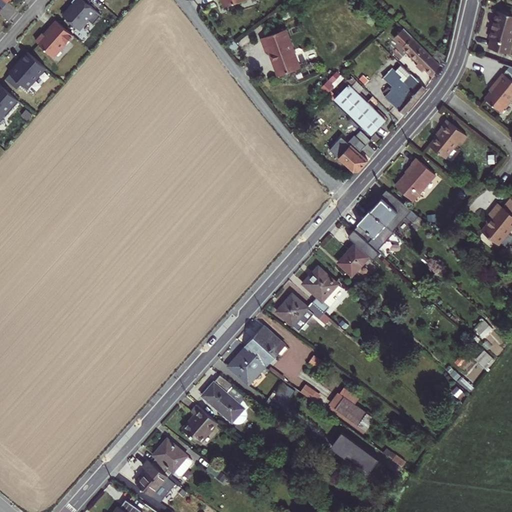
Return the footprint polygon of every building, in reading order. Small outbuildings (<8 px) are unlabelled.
[(101,15),(84,0),(73,0),(72,2),(74,4),(64,16),(79,29),(88,19),(94,24),(101,15)] [(489,48),(509,54),(511,42),(511,15),(497,11),(494,22),(493,21),(492,27),(492,28),(489,39),(491,39),(489,48)] [(73,36),(56,21),(43,35),(45,36),(38,45),(53,58),(73,36)] [(278,76),(300,68),(286,29),(261,38),(266,52),(269,51),(278,76)] [(425,69),(433,77),(440,65),(439,64),(423,49),(412,39),(413,38),(404,29),(394,38),(418,63),(416,65),(423,72),(425,69)] [(28,89),(46,68),(28,51),(22,58),(23,59),(17,66),(16,65),(9,72),(28,89)] [(437,51),(434,56),(442,62),(443,61),(446,58),(437,51)] [(390,88),(391,90),(384,97),(404,115),(426,88),(411,74),(404,82),(400,78),(402,76),(392,68),(383,78),(392,86),(390,88)] [(325,83),(332,90),(346,76),(339,69),(325,83)] [(511,80),(503,73),(493,86),(495,87),(485,99),(501,111),(511,97),(511,80)] [(20,101),(1,84),(0,84),(0,119),(4,115),(6,116),(20,101)] [(372,134),(386,120),(349,84),(335,99),(372,134)] [(445,158),(459,140),(461,142),(467,135),(448,120),(442,127),(444,128),(430,146),(445,158)] [(366,145),(371,140),(361,131),(356,136),(366,145)] [(330,149),(354,171),(359,171),(368,161),(342,137),(330,149)] [(395,186),(412,201),(435,174),(417,158),(412,164),(413,166),(395,186)] [(371,211),(390,228),(405,212),(409,215),(413,211),(388,191),(371,211)] [(498,244),(511,227),(511,214),(499,203),(489,215),(490,215),(493,218),(488,223),(482,231),(498,244)] [(354,230),(375,248),(378,245),(392,230),(390,228),(371,211),(359,224),(354,230)] [(370,256),(357,244),(348,253),(348,252),(338,262),(352,275),(370,256)] [(375,248),(382,255),(385,251),(378,245),(375,248)] [(342,288),(319,267),(303,283),(317,296),(313,302),(324,313),(336,300),(333,297),(342,288)] [(511,282),(504,276),(499,282),(511,292),(511,282)] [(292,293),(277,311),(299,330),(314,314),(325,324),(331,318),(324,313),(313,302),(308,307),(292,293)] [(475,329),(480,334),(489,325),(485,320),(475,329)] [(265,326),(245,347),(266,366),(285,344),(265,326)] [(228,366),(248,385),(266,366),(245,347),(228,366)] [(479,356),(489,366),(495,360),(484,350),(479,356)] [(247,412),(246,409),(244,408),(240,404),(244,400),(245,398),(232,386),(233,385),(220,375),(202,395),(232,422),(233,421),(234,423),(237,424),(239,424),(242,423),(244,422),(246,419),(247,416),(247,414),(247,412)] [(277,392),(289,399),(296,388),(284,381),(277,392)] [(306,385),(302,391),(312,397),(315,392),(306,385)] [(343,414),(366,430),(374,418),(344,396),(336,408),(343,414)] [(248,404),(244,400),(240,404),(244,408),(248,404)] [(195,415),(183,428),(200,444),(218,423),(197,404),(191,411),(195,415)] [(364,432),(366,430),(343,414),(341,416),(364,432)] [(335,446),(374,469),(383,455),(343,431),(335,446)] [(188,455),(167,438),(154,455),(156,457),(151,463),(167,476),(172,470),(174,472),(175,470),(179,474),(190,461),(186,457),(188,455)] [(393,459),(402,466),(406,462),(396,455),(393,459)] [(393,459),(388,466),(397,473),(402,466),(393,459)] [(147,470),(136,483),(151,496),(145,504),(156,511),(171,511),(173,511),(161,502),(161,500),(176,483),(167,476),(151,463),(149,460),(143,467),(147,470)] [(140,511),(141,510),(126,499),(120,508),(118,506),(114,511),(140,511)]
